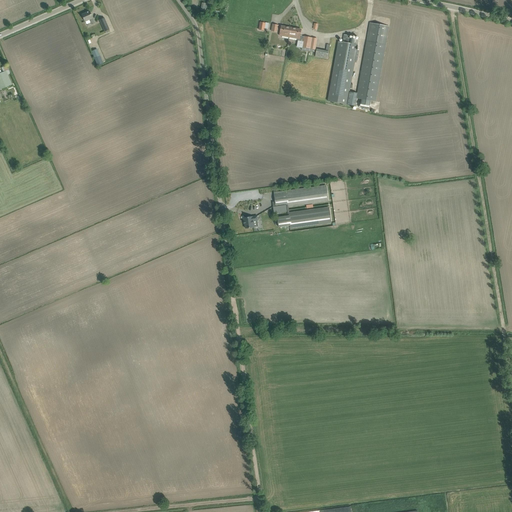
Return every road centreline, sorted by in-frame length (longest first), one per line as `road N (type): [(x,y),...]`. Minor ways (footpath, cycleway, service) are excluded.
road 1 (unclassified): [(232,298),(199,37),(177,0)]
road 2 (track): [(261,511),(232,298)]
road 3 (track): [(0,352),(72,511)]
road 4 (track): [(138,511),(259,499)]
